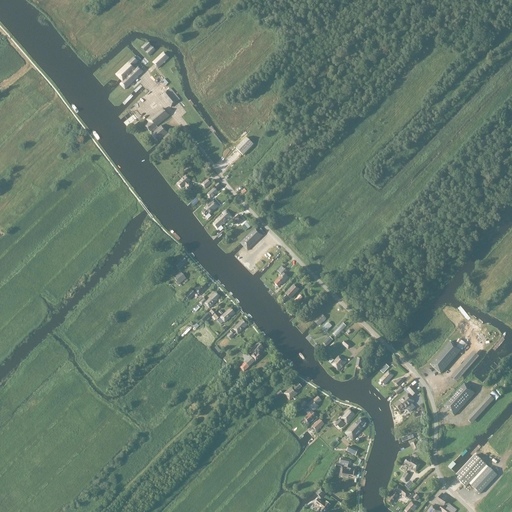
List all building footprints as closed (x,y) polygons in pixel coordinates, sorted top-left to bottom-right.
[(147,42),(141,48),(149,57),(155,51),(147,42)] [(158,69),(169,59),(163,53),(153,64),(158,69)] [(129,63),(115,76),(119,79),(121,82),(119,84),(119,85),(125,90),(143,73),(138,67),(136,70),(133,67),(139,62),(134,57),(129,63)] [(161,96),(170,108),(176,103),(167,92),(161,96)] [(163,109),(154,116),(152,116),(146,120),(149,123),(144,127),(149,132),(169,116),(163,109)] [(129,118),(134,124),(138,122),(132,115),(129,118)] [(167,134),(161,126),(151,134),(157,142),(167,134)] [(235,149),(243,156),(253,145),(246,138),(235,149)] [(185,177),(177,184),(181,188),(184,186),(188,190),(191,187),(187,183),(189,181),(185,177)] [(201,185),(205,189),(211,183),(207,180),(201,185)] [(214,188),(209,193),(212,197),(218,192),(214,188)] [(204,209),(204,210),(201,213),(205,217),(209,214),(209,215),(218,207),(213,201),(204,209)] [(213,225),(217,229),(220,232),(223,229),(221,226),(228,220),(228,221),(232,217),(225,210),(222,214),(216,221),(216,222),(213,225)] [(242,221),(238,216),(233,220),(237,225),(242,221)] [(240,243),(247,251),(263,236),(255,228),(240,243)] [(187,263),(183,258),(174,265),(175,266),(171,268),(175,272),(178,270),(187,263)] [(287,271),(284,269),(282,267),(277,271),(280,274),(282,275),(274,283),(278,287),(282,283),(283,284),(286,281),(284,279),(287,276),(284,274),(287,271)] [(186,279),(181,273),(175,279),(180,284),(186,279)] [(300,289),(295,284),(285,294),(291,299),(300,289)] [(202,285),(195,291),(200,296),(202,293),(201,292),(206,288),(202,285)] [(191,291),(185,297),(189,301),(195,295),(191,291)] [(199,304),(200,304),(202,306),(204,304),(209,309),(213,305),(217,301),(216,300),(219,297),(215,293),(206,302),(204,299),(199,304)] [(220,318),(224,323),(230,317),(229,316),(234,313),(230,309),(220,318)] [(314,322),(319,327),(327,319),(322,314),(314,322)] [(336,339),(336,338),(352,323),(348,319),(331,335),(336,339)] [(234,336),(233,334),(235,332),(237,334),(242,329),(241,328),(246,324),(242,320),(232,330),(230,332),(229,332),(226,335),(230,340),(234,336)] [(326,333),(332,326),(327,322),(321,329),(326,333)] [(320,346),(324,350),(335,340),(330,336),(320,346)] [(461,349),(465,343),(459,339),(454,345),(461,349)] [(449,342),(430,365),(440,374),(460,351),(449,342)] [(250,357),(255,363),(262,357),(259,353),(263,350),(258,344),(251,351),(253,354),(250,357)] [(473,353),(452,378),(456,382),(478,357),(473,353)] [(336,362),(333,365),(339,371),(346,363),(340,356),(335,361),(336,362)] [(393,376),(388,372),(380,381),(385,386),(393,376)] [(292,388),(284,394),(289,401),(297,394),(296,392),(301,387),(297,384),(292,388)] [(400,401),(395,406),(400,411),(404,407),(407,410),(415,402),(414,402),(414,401),(410,397),(411,396),(412,397),(418,392),(412,386),(411,386),(409,384),(404,388),(409,393),(408,394),(407,393),(405,395),(399,400),(400,401)] [(464,384),(444,406),(454,416),(474,394),(464,384)] [(394,391),(397,395),(403,391),(399,386),(394,391)] [(500,396),(494,390),(489,395),(496,401),(500,396)] [(273,397),(276,400),(282,395),(280,391),(273,397)] [(489,396),(467,420),(471,424),(494,400),(489,396)] [(313,400),(307,405),(312,410),(309,413),(310,414),(304,419),(308,424),(316,417),(311,412),(313,411),(318,407),(317,405),(321,401),(318,397),(313,401),(313,400)] [(346,414),(341,419),(340,420),(339,419),(335,424),(340,429),(344,424),(343,423),(344,422),(346,424),(354,415),(350,411),(347,415),(346,414)] [(355,423),(345,434),(352,440),(362,429),(361,429),(365,424),(360,419),(355,423)] [(319,420),(312,427),(315,431),(323,424),(319,420)] [(403,443),(408,441),(414,438),(413,434),(401,439),(402,440),(403,443)] [(413,451),(419,449),(416,441),(410,444),(413,451)] [(358,451),(349,446),(346,452),(355,456),(358,451)] [(455,477),(466,488),(469,484),(480,494),(497,476),(475,455),(455,477)] [(407,459),(404,464),(410,468),(409,468),(415,472),(420,465),(413,460),(412,462),(407,459)] [(349,462),(341,460),(340,465),(342,465),(341,470),(343,470),(343,468),(347,469),(348,466),(349,462)] [(343,470),(342,474),(353,476),(354,470),(347,469),(343,468),(343,470)] [(406,482),(410,476),(405,473),(401,479),(406,482)] [(392,504),(399,495),(400,495),(401,495),(401,494),(410,501),(413,497),(409,493),(408,494),(398,487),(395,490),(397,491),(396,492),(395,492),(388,501),(392,504)] [(442,493),(436,502),(443,507),(450,499),(442,493)] [(315,504),(321,509),(318,511),(326,511),(328,511),(327,510),(330,505),(326,502),(324,504),(318,500),(315,504)] [(412,502),(404,510),(406,511),(409,511),(412,510),(413,511),(417,507),(412,502)]
